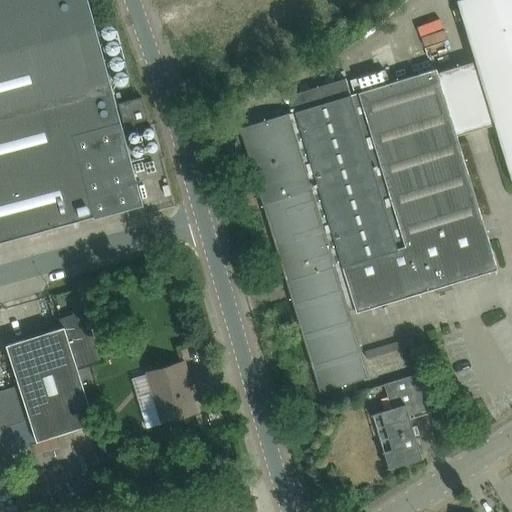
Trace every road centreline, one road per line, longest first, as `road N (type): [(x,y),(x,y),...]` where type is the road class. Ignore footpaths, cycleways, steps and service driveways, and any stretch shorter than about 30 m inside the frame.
road 1 (secondary): [(286,511),(198,224)]
road 2 (secondary): [(198,224),(131,0)]
road 3 (unclassified): [(0,279),(198,224)]
road 4 (unclassified): [(400,511),(511,441)]
